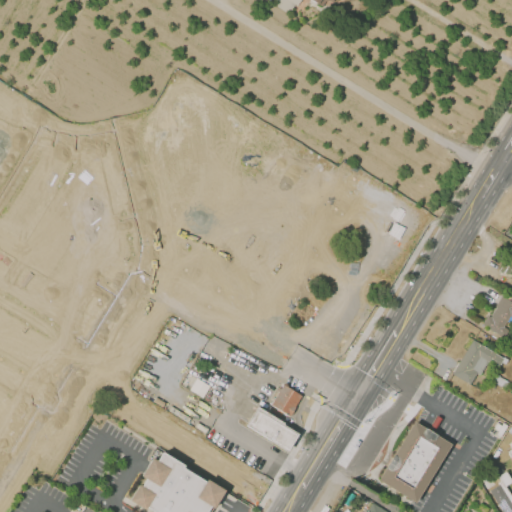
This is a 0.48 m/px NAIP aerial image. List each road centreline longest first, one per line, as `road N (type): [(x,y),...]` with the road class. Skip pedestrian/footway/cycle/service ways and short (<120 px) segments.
road 1 (residential): [(0,484),(138,263),(116,131)]
road 2 (primary): [(287,511),(480,196)]
road 3 (residential): [(264,488),(72,369)]
road 4 (residential): [(292,355),(138,263)]
road 5 (residential): [(0,100),(48,131),(116,131)]
